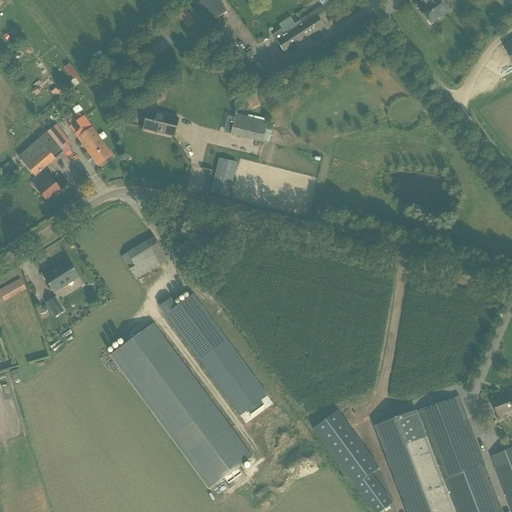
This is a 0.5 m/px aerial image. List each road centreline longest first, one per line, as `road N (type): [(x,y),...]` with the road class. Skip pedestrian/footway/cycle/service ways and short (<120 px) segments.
road 1 (unclassified): [(511,284),(132,191),(110,196),(0,265)]
road 2 (unclassified): [(511,176),(373,0)]
